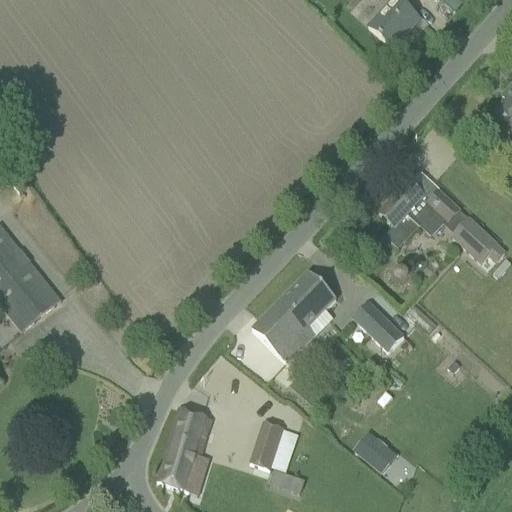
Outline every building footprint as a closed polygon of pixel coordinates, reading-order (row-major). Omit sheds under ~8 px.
[(436,0),(431,5),(449,21),(463,6),(456,0),(436,0)] [(418,23),(403,10),(394,1),(367,31),(392,53),(418,23)] [(511,89),(507,95),(511,99),(511,100),(495,120),(511,135),(511,136),(511,138),(511,142),(511,144),(511,89)] [(0,186),(1,186),(0,185),(0,175),(10,168),(0,155),(0,186)] [(407,186),(378,218),(391,230),(382,240),(397,254),(419,230),(430,241),(445,225),(447,228),(459,215),(438,196),(429,206),(407,186)] [(468,224),(451,242),(480,268),(488,259),(496,266),(504,257),(468,224)] [(0,231),(0,311),(21,337),(60,305),(0,231)] [(308,278),(274,313),(251,335),(285,369),(316,338),(308,330),(334,304),(308,278)] [(97,289),(95,279),(84,282),(86,292),(97,289)] [(352,323),(387,358),(403,342),(367,308),(352,323)] [(453,366),(446,373),(452,378),(458,371),(453,366)] [(211,424),(178,413),(156,487),(188,497),(198,470),(206,473),(209,463),(201,460),(211,424)] [(262,426),(248,469),(269,476),(283,433),(262,426)] [(352,456),(381,480),(389,469),(371,455),(378,446),(367,437),(352,456)] [(294,483),(289,496),(299,499),(303,486),(294,483)]
